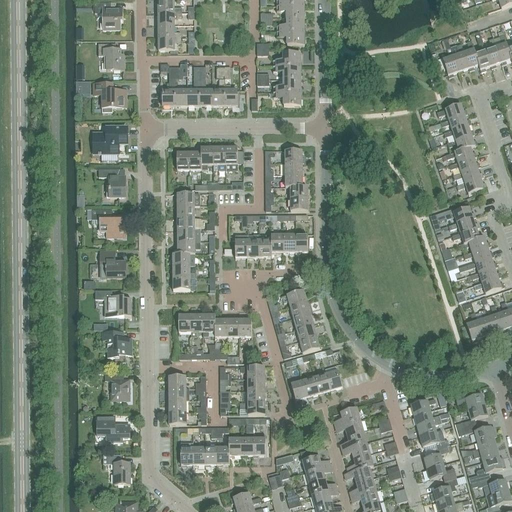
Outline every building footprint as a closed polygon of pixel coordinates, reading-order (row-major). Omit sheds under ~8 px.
[(279,9),(304,9),(303,0),(286,0),(287,3),(279,3),(279,9)] [(511,0),(499,0),(498,1),(501,11),(511,7),(511,0)] [(158,16),(182,15),(182,10),(174,10),(174,3),(158,3),(158,16)] [(111,5),(95,5),(95,16),(102,16),(103,33),(121,33),(121,24),(123,24),(123,11),(115,11),(115,5),(111,5)] [(287,22),(304,22),(304,9),(279,9),(279,15),(287,15),(287,22)] [(158,28),(174,28),(174,21),(182,21),(182,15),(158,16),(158,28)] [(279,35),(304,35),(304,22),(287,22),(287,29),(279,29),(279,35)] [(158,40),(174,40),(181,40),(181,34),(174,34),(174,28),(158,28),(158,40)] [(304,35),(279,35),(279,41),(287,41),(287,48),(304,48),(304,35)] [(507,50),(508,50),(504,38),(499,39),(502,47),(496,49),(501,65),(502,68),(507,67),(506,64),(511,62),(507,50)] [(158,53),(175,53),(174,46),(181,46),(181,40),(174,40),(158,40),(158,53)] [(485,53),(486,53),(483,44),(483,45),(482,41),(478,42),(479,46),(481,54),(476,56),(475,56),(479,68),(481,75),(486,73),(485,71),(491,69),(485,53)] [(496,49),(493,41),(489,42),(492,51),(486,53),(485,53),(491,69),(491,72),(496,70),(495,67),(501,65),(496,49)] [(475,56),(476,56),(471,43),(467,45),(470,53),(464,55),(463,55),(469,71),(468,71),(469,74),(474,72),(473,69),(479,68),(475,56)] [(113,53),(113,46),(98,46),(98,59),(107,59),(107,73),(124,73),(123,58),(121,58),(121,53),(113,53)] [(463,55),(464,55),(461,47),(457,48),(459,56),(453,58),(458,74),(459,77),(464,76),(463,73),(468,71),(469,71),(463,55)] [(449,60),(442,62),(446,72),(449,81),(454,79),(453,76),(458,74),(453,58),(451,50),(446,52),(449,60)] [(275,69),(300,69),(300,56),(283,56),(283,63),(275,63),(275,69)] [(438,62),(434,63),(437,75),(442,74),(446,72),(442,62),(442,61),(438,62)] [(225,87),(225,81),(225,69),(216,69),(216,81),(218,81),(218,93),(212,93),(212,109),(225,109),(225,93),(225,87)] [(283,82),(301,82),(300,69),(275,69),(275,75),(283,75),(283,82)] [(175,93),(175,82),(175,70),(169,70),(169,93),(163,93),(163,109),(175,109),(175,93)] [(188,109),(200,109),(200,93),(200,81),(200,70),(194,70),(194,82),(194,93),(188,93),(188,109)] [(206,93),(206,82),(206,70),(200,70),(200,81),(200,93),(200,109),(212,109),(212,93),(206,93)] [(275,95),(301,95),(301,82),(283,82),(284,89),(276,89),(275,95)] [(112,93),(112,86),(93,86),(94,97),(102,97),(102,110),(102,116),(112,116),(112,110),(127,110),(126,93),(112,93)] [(230,92),(230,87),(225,87),(225,93),(225,109),(237,108),(237,92),(230,92)] [(175,109),(188,109),(188,93),(175,93),(175,109)] [(301,95),(275,95),(275,101),(284,101),(284,109),(301,108),(301,95)] [(465,117),(465,118),(468,117),(466,112),(463,113),(461,107),(437,115),(438,119),(447,117),(448,122),(449,123),(465,117)] [(467,123),(465,118),(465,117),(449,123),(448,122),(440,125),(442,130),(450,127),(452,133),(468,128),(471,127),(469,122),(467,123)] [(440,125),(428,129),(430,134),(442,130),(440,125)] [(470,133),(468,128),(452,133),(444,135),(445,140),(453,137),(455,143),(472,138),(475,137),(473,132),(470,133)] [(94,156),(118,156),(118,147),(127,147),(127,130),(107,130),(107,136),(94,136),(94,156)] [(473,144),(472,138),(455,143),(447,146),(449,150),(457,147),(459,153),(459,154),(470,150),(471,150),(478,148),(476,143),(473,144)] [(213,167),(213,150),(201,150),(201,155),(202,173),(208,173),(207,167),(213,167)] [(225,174),(225,167),(225,150),(213,150),(213,167),(213,172),(218,172),(218,174),(225,174)] [(225,150),(225,167),(225,174),(238,174),(237,150),(225,150)] [(472,155),(471,150),(470,150),(459,154),(459,153),(446,157),(446,158),(448,162),(456,159),(458,165),(474,160),(477,159),(475,154),(472,155)] [(285,166),(302,165),(302,153),(285,153),(285,166)] [(177,173),(189,173),(189,155),(177,156),(177,173)] [(202,173),(201,155),(189,155),(189,173),(202,173)] [(476,166),(474,160),(458,165),(450,168),(451,171),(451,172),(453,178),(461,175),(461,176),(477,170),(480,170),(479,165),(476,166)] [(285,178),(302,177),(302,165),(285,166),(285,178)] [(265,178),(273,178),(273,172),(271,172),(270,166),(265,166),(265,178)] [(479,176),(477,170),(461,176),(461,175),(453,178),(454,182),(463,180),(465,186),(481,180),(481,181),(484,180),(482,175),(479,176)] [(121,178),(121,172),(99,172),(99,180),(110,180),(110,200),(126,200),(125,178),(121,178)] [(302,190),(302,189),(302,177),(285,178),(285,190),(290,190),(302,190)] [(265,190),(271,190),(271,183),(273,183),(273,178),(265,178),(265,190)] [(465,186),(457,188),(458,193),(466,190),(468,197),(487,190),(485,185),(483,186),(481,181),(481,180),(465,186)] [(290,202),(308,202),(308,189),(302,189),(302,190),(290,190),(290,202)] [(198,196),(177,196),(177,209),(195,209),(199,209),(198,196)] [(308,202),(290,202),(290,214),(308,214),(308,202)] [(177,221),(195,221),(195,209),(177,209),(177,221)] [(473,221),(476,220),(474,215),(471,216),(469,210),(445,218),(447,222),(455,220),(457,226),(473,221)] [(108,218),(108,212),(90,212),(90,222),(100,222),(100,234),(107,234),(107,240),(122,240),(122,227),(126,227),(126,218),(108,218)] [(235,224),(241,223),(241,230),(247,230),(247,226),(247,218),(242,218),(235,218),(235,224)] [(253,223),(259,223),(259,218),(247,218),(247,226),(253,226),(253,223)] [(265,223),(271,223),(271,218),(259,218),(259,223),(259,226),(265,226),(265,223)] [(214,220),(209,220),(209,226),(203,226),(203,233),(214,232),(215,226),(214,220)] [(178,233),(195,233),(195,221),(177,221),(178,233)] [(475,226),(473,221),(457,226),(449,228),(450,233),(458,230),(460,236),(476,231),(479,230),(478,225),(475,226)] [(478,236),(476,231),(460,236),(452,238),(453,243),(462,240),(463,246),(482,240),(481,235),(478,236)] [(178,233),(178,245),(199,245),(199,239),(195,239),(195,233),(178,233)] [(260,260),(259,238),(259,236),(253,237),(253,238),(247,238),(248,260),(260,260)] [(272,255),(284,255),(283,237),(271,238),(271,255),(272,255)] [(284,255),(296,255),(295,237),(283,237),(284,255)] [(295,237),(296,255),(308,255),(308,237),(295,237)] [(235,260),(248,260),(247,238),(235,238),(235,260)] [(271,255),(271,238),(259,238),(260,260),(272,260),(272,255),(271,255)] [(460,247),(461,251),(470,249),(471,255),(472,255),(488,250),(491,249),(489,244),(486,245),(484,239),(482,240),(463,246),(460,247)] [(190,257),(195,257),(195,251),(200,251),(200,245),(199,245),(178,245),(178,257),(190,257)] [(490,256),(488,250),(472,255),(471,255),(463,257),(465,262),(473,259),(475,265),(491,260),(494,260),(493,255),(490,256)] [(449,251),(442,253),(445,263),(453,261),(449,251)] [(100,253),(100,268),(100,281),(106,281),(106,280),(126,280),(126,264),(114,264),(114,253),(100,253)] [(190,269),(190,257),(178,257),(173,257),(173,269),(190,269)] [(454,260),(453,261),(445,263),(449,274),(457,271),(454,260)] [(496,265),(493,266),(491,260),(475,265),(467,268),(458,271),(459,275),(468,272),(476,269),(478,275),(478,276),(495,270),(495,271),(498,270),(496,265)] [(173,281),(190,281),(196,281),(196,275),(190,275),(190,269),(173,269),(173,281)] [(497,276),(495,271),(495,270),(478,276),(478,275),(470,278),(472,282),(480,280),(482,286),(498,281),(501,280),(499,275),(497,276)] [(190,281),(173,281),(173,293),(190,293),(190,281)] [(500,286),(498,281),(482,286),(474,288),(474,289),(475,292),(475,293),(483,290),(485,297),(504,290),(503,285),(500,286)] [(112,299),(112,293),(95,294),(95,302),(107,302),(107,320),(132,320),(132,302),(124,302),(124,299),(112,299)] [(290,310),(307,305),(303,293),(282,299),(284,304),(288,303),(290,310)] [(271,315),(279,313),(277,307),(274,308),(273,302),(268,303),(271,315)] [(293,321),(310,316),(307,305),(290,310),(293,321)] [(511,325),(508,313),(505,305),(501,306),(504,314),(498,316),(497,317),(503,333),(503,336),(508,334),(507,331),(511,329),(511,325)] [(497,317),(498,316),(495,308),(491,310),(494,318),(488,320),(487,320),(493,336),(492,336),(493,339),(498,337),(497,335),(503,333),(497,317)] [(487,320),(488,320),(485,312),(481,313),(483,321),(477,323),(482,340),(483,343),(488,341),(487,338),(492,336),(493,336),(487,320)] [(274,326),(279,325),(278,319),(280,318),(279,313),(271,315),(274,326)] [(477,323),(475,316),(475,315),(470,317),(473,325),(466,327),(473,346),(478,344),(477,341),(482,340),(477,323)] [(297,333),(313,328),(310,316),(293,321),(297,333)] [(196,335),(203,335),(203,317),(191,318),(191,335),(191,339),(196,339),(196,335)] [(215,322),(215,317),(203,317),(203,335),(203,338),(208,338),(208,335),(215,335),(215,322)] [(179,335),(191,335),(191,318),(179,318),(179,335)] [(215,340),(227,340),(227,322),(215,322),(215,335),(215,340)] [(227,340),(239,339),(239,322),(227,322),(227,340)] [(239,322),(239,339),(252,339),(251,322),(239,322)] [(277,338),(285,335),(283,330),(281,331),(279,325),(274,326),(277,338)] [(300,344),(316,339),(313,328),(297,333),(300,344)] [(124,341),(124,334),(103,335),(103,342),(107,342),(108,352),(109,352),(109,361),(115,361),(115,365),(126,365),(126,358),(132,358),(132,341),(124,341)] [(280,350),(286,348),(284,342),(288,341),(286,335),(285,335),(277,338),(280,350)] [(316,339),(300,344),(303,356),(320,351),(316,339)] [(286,348),(280,350),(284,362),(291,359),(290,354),(287,354),(286,348)] [(203,362),(215,362),(215,351),(209,351),(209,356),(203,356),(203,362)] [(228,361),(228,359),(228,356),(221,356),(221,351),(215,351),(215,362),(227,361),(228,361)] [(179,362),(191,362),(191,353),(185,354),(185,356),(179,356),(179,362)] [(203,362),(203,356),(197,356),(197,353),(191,353),(191,362),(203,362)] [(265,382),(265,369),(243,369),(240,369),(240,376),(247,376),(248,382),(265,382)] [(331,393),(342,390),(338,373),(337,374),(336,369),(325,372),(326,377),(331,393)] [(220,382),(233,382),(231,381),(231,376),(225,376),(225,370),(220,370),(220,382)] [(121,383),(121,376),(105,376),(105,383),(111,383),(111,403),(129,403),(129,383),(121,383)] [(319,397),(314,380),(313,376),(308,378),(309,382),(301,384),(306,400),(319,397)] [(319,397),(331,393),(326,377),(314,380),(319,397)] [(169,391),(186,391),(186,379),(169,379),(169,391)] [(196,391),(198,391),(206,391),(206,379),(201,379),(201,385),(196,385),(196,391)] [(220,394),(225,394),(225,388),(230,388),(230,383),(233,383),(233,382),(220,382),(220,394)] [(248,394),(265,394),(265,382),(248,382),(248,394)] [(296,403),(306,400),(301,384),(291,387),(296,403)] [(169,404),(186,403),(186,391),(169,391),(169,404)] [(201,403),(206,403),(206,391),(198,391),(198,397),(201,397),(201,403)] [(469,412),(485,407),(482,397),(476,399),(474,393),(455,398),(458,409),(467,407),(469,412)] [(220,406),(230,406),(230,400),(226,400),(225,394),(220,394),(220,406)] [(248,406),(265,406),(265,394),(248,394),(248,405),(248,406)] [(414,418),(431,414),(429,408),(436,406),(435,401),(411,408),(414,418)] [(169,416),(186,415),(186,403),(169,404),(169,416)] [(196,415),(198,415),(206,415),(206,403),(201,403),(201,409),(196,409),(196,415)] [(375,412),(386,409),(384,403),(373,406),(375,412)] [(248,406),(248,405),(240,405),(240,411),(248,411),(248,418),(265,418),(265,406),(248,406)] [(230,406),(220,406),(220,418),(226,418),(226,412),(230,412),(230,406)] [(462,432),(476,428),(475,422),(488,418),(485,407),(469,412),(472,422),(463,425),(455,427),(456,433),(462,432)] [(336,431),(361,424),(357,412),(341,416),(342,423),(334,425),(336,431)] [(431,414),(414,418),(417,429),(446,420),(445,417),(433,420),(431,414)] [(186,415),(169,416),(169,428),(187,428),(186,415)] [(207,427),(206,415),(198,415),(198,421),(201,421),(201,427),(207,427)] [(115,428),(115,419),(97,419),(97,439),(106,439),(106,445),(115,445),(115,441),(130,441),(130,428),(115,428)] [(446,420),(417,429),(420,439),(437,434),(435,428),(448,425),(446,420)] [(380,431),(391,428),(389,421),(378,424),(380,431)] [(347,440),(364,435),(361,424),(336,431),(337,436),(346,434),(347,440)] [(477,428),(456,433),(458,439),(475,434),(477,445),(494,440),(497,439),(494,429),(478,433),(477,428)] [(205,431),(205,436),(211,436),(211,441),(217,441),(217,430),(205,431)] [(222,436),(229,436),(229,430),(217,430),(217,441),(222,441),(222,436)] [(436,446),(438,452),(447,449),(457,446),(456,441),(448,443),(448,442),(440,445),(437,434),(420,439),(423,449),(436,446)] [(342,454),(367,447),(364,435),(347,440),(349,446),(340,448),(342,454)] [(473,457),(497,450),(494,440),(477,445),(479,451),(472,453),(473,457)] [(229,458),(241,458),(241,441),(229,441),(229,450),(229,458)] [(241,458),(253,458),(253,441),(241,441),(241,458)] [(253,441),(253,458),(266,458),(265,441),(253,441)] [(386,454),(397,451),(395,444),(384,447),(386,454)] [(193,468),(193,450),(192,450),(192,446),(181,446),(181,450),(181,468),(193,468)] [(353,463),(370,458),(367,447),(342,454),(344,459),(352,457),(353,463)] [(441,457),(449,454),(447,449),(438,452),(435,452),(437,458),(424,461),(427,472),(444,467),(441,457)] [(193,450),(193,468),(205,468),(205,450),(193,450)] [(205,468),(217,467),(217,450),(205,450),(205,468)] [(229,467),(229,458),(229,450),(217,450),(217,467),(229,467)] [(483,466),(500,461),(497,450),(473,457),(474,461),(481,459),(483,466)] [(121,466),(121,464),(121,457),(103,457),(103,466),(114,466),(114,487),(130,487),(130,466),(121,466)] [(345,478),(370,471),(374,470),(370,458),(353,463),(355,468),(347,470),(348,476),(344,477),(345,478)] [(306,476),(331,469),(330,464),(321,466),(319,459),(303,464),(306,476)] [(470,487),(477,485),(492,480),(490,475),(506,471),(503,460),(500,461),(483,466),(484,471),(478,473),(477,475),(477,478),(468,480),(470,487)] [(445,485),(457,482),(454,470),(445,472),(444,467),(427,472),(430,484),(443,480),(445,485)] [(389,477),(400,474),(398,468),(387,471),(389,477)] [(309,487),(325,482),(324,476),(332,474),(331,469),(306,476),(309,487)] [(356,487),(373,482),(370,471),(345,478),(346,483),(355,481),(356,487)] [(288,472),(279,474),(280,477),(282,482),(291,480),(288,472)] [(400,474),(389,477),(390,483),(401,480),(400,474)] [(275,479),(278,490),(283,488),(282,482),(280,477),(275,479)] [(272,492),(278,490),(275,479),(269,480),(272,492)] [(492,498),(509,493),(506,482),(494,486),(492,480),(477,485),(478,491),(483,490),(485,499),(492,497),(492,498)] [(312,498),(337,491),(336,486),(327,488),(325,482),(309,487),(312,498)] [(351,500),(376,493),(373,482),(356,487),(358,492),(349,494),(351,500)] [(458,487),(457,482),(445,485),(446,490),(433,494),(436,504),(453,500),(451,494),(456,493),(455,488),(458,487)] [(92,488),(86,493),(90,499),(96,494),(92,488)] [(315,510),(332,505),(331,499),(339,497),(337,491),(312,498),(315,510)] [(405,491),(393,494),(395,501),(406,498),(405,491)] [(363,510),(379,505),(376,493),(351,500),(353,506),(361,504),(363,510)] [(500,511),(499,507),(511,504),(509,493),(492,498),(486,500),(489,510),(486,511),(487,511),(486,511),(500,511)] [(237,511),(252,507),(261,504),(259,500),(251,503),(249,496),(234,500),(234,501),(231,502),(232,507),(235,506),(237,511)] [(288,505),(300,502),(298,497),(287,500),(288,505)] [(406,498),(395,501),(397,506),(408,503),(406,498)] [(437,511),(448,511),(463,508),(462,504),(455,506),(453,500),(436,504),(437,511)] [(300,502),(288,505),(289,510),(301,507),(300,502)]
